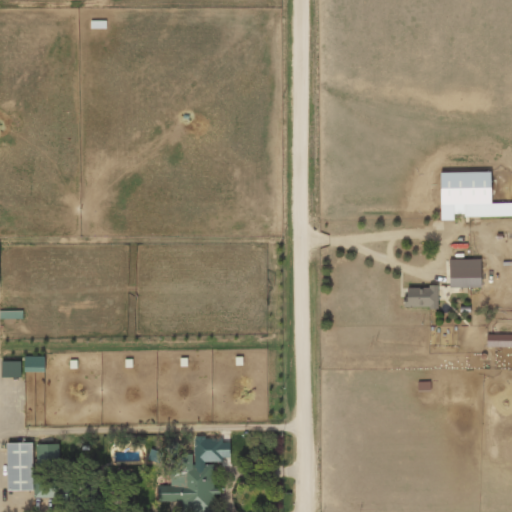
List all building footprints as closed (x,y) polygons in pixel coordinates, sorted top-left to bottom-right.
[(491,173),(441,173),(441,221),(454,221),(454,205),(464,205),(465,217),(511,216),(511,203),(491,204),(491,173)] [(481,288),(480,260),(449,260),(449,288),(481,288)] [(438,308),(438,287),(406,288),(407,308),(438,308)] [(44,356),(25,357),(25,373),(45,372),(44,356)] [(21,377),(21,361),(2,362),(2,378),(21,377)] [(214,511),(214,462),(230,462),(230,439),(195,440),(195,455),(183,455),(183,460),(174,460),(174,479),(170,479),(170,487),(159,487),(159,502),(184,502),(184,511),(214,511)] [(8,491),(34,491),(33,443),(7,444),(8,491)] [(58,496),(59,507),(99,505),(98,495),(58,496)]
